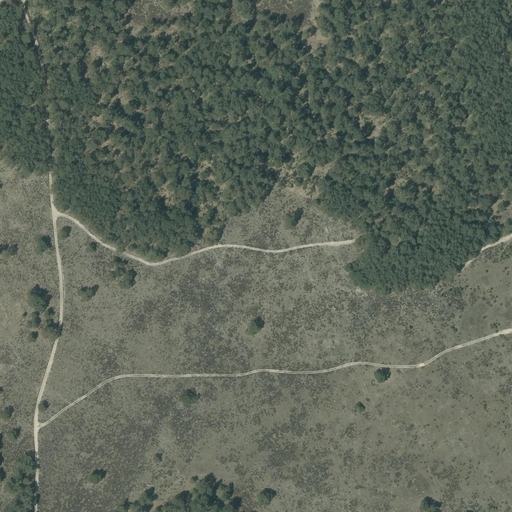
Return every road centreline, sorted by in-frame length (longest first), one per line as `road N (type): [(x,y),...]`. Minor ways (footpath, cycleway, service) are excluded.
road 1 (track): [(23,0),(44,76),(61,290),(34,409),(34,511)]
road 2 (track): [(53,215),(149,264),(222,245),(273,252),(376,240),(447,279),(511,228)]
road 3 (track): [(34,432),(122,376),(408,367),(511,331)]
